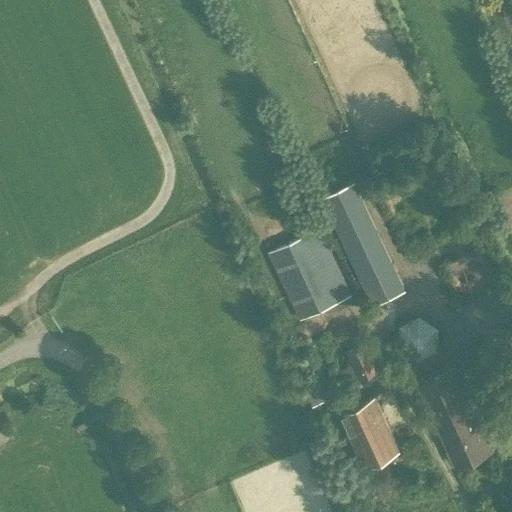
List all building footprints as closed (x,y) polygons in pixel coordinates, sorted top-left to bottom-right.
[(403,171),(389,177),(393,186),(408,179),(403,171)] [(322,195),(373,303),(404,288),(353,181),(322,195)] [(271,249),(302,316),(351,293),(320,226),(271,249)] [(446,312),(468,360),(511,339),(511,283),(511,282),(446,312)] [(400,323),(399,345),(418,357),(437,347),(438,325),(420,313),(400,323)] [(378,368),(366,341),(347,350),(359,377),(378,368)] [(455,365),(417,383),(454,463),(492,445),(478,415),(494,408),(487,392),(471,400),(455,365)] [(307,387),(305,388),(312,404),(314,403),(345,388),(343,384),(338,373),(307,387)] [(340,410),(365,464),(399,448),(374,394),(340,410)] [(77,423),(79,428),(86,425),(84,420),(77,423)]
